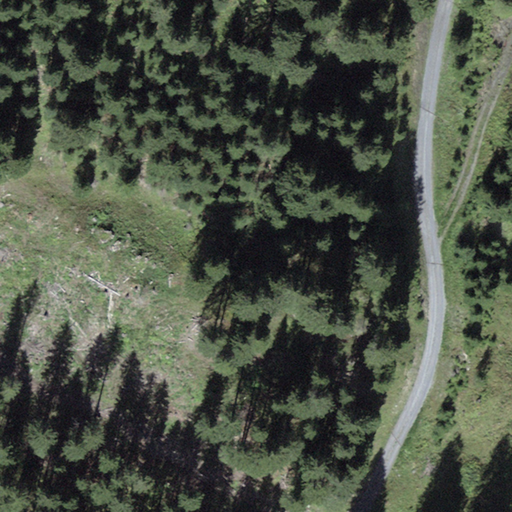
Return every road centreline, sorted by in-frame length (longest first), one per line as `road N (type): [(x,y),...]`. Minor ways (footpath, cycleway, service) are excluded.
road 1 (track): [(441,0),(420,187),(439,250),(437,311),(426,372),(350,511)]
road 2 (track): [(511,46),(435,236)]
